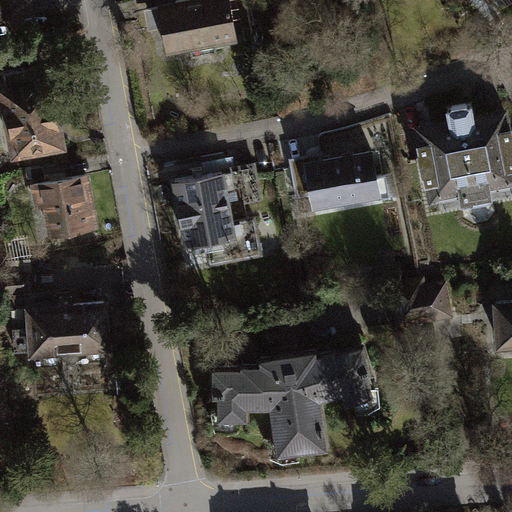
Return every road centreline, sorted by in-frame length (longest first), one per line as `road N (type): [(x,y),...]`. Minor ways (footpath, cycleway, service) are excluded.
road 1 (residential): [(125,157),(295,127),(511,56)]
road 2 (residential): [(125,157),(190,511)]
road 3 (residential): [(190,511),(511,486)]
road 4 (residential): [(97,0),(125,157)]
